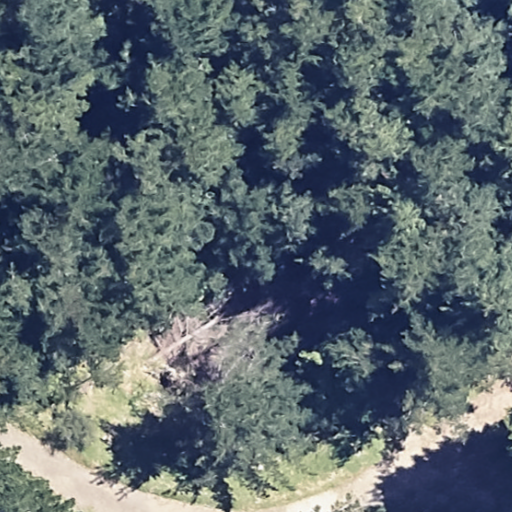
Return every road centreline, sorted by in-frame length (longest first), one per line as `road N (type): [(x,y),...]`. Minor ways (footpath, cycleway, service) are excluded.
road 1 (track): [(0,453),(84,485),(212,511)]
road 2 (track): [(344,511),(511,433)]
